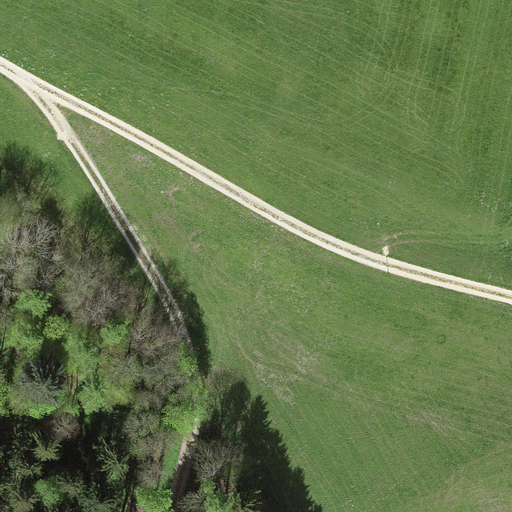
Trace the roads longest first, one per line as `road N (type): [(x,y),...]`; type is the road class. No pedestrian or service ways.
road 1 (track): [(0,59),(351,251),(511,300)]
road 2 (track): [(170,511),(192,414),(178,329),(127,230),(15,68)]
